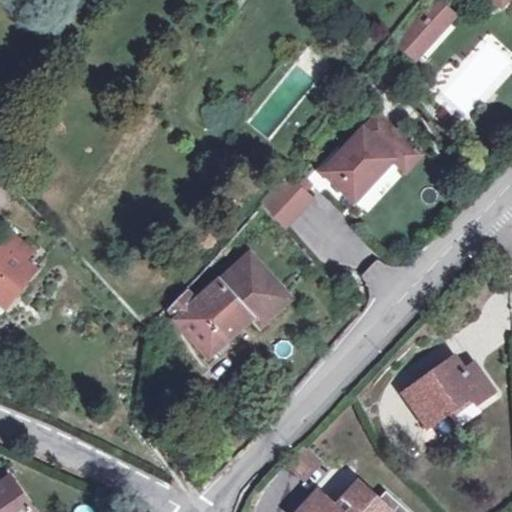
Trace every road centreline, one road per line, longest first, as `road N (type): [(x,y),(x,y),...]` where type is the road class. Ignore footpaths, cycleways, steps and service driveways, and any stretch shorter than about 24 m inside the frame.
road 1 (residential): [(203,511),(498,196)]
road 2 (residential): [(0,426),(188,511)]
